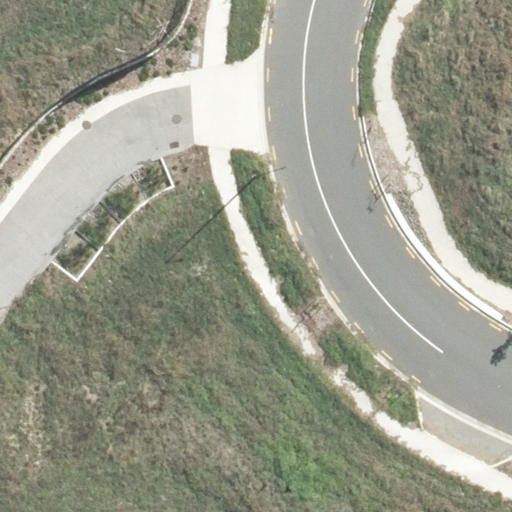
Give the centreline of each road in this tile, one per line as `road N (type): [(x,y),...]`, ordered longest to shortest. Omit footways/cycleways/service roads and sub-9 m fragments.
road 1 (residential): [(302,131),(361,265),(409,335),(474,384),(511,399)]
road 2 (residential): [(0,242),(42,195),(122,163),(302,131)]
road 3 (residential): [(314,0),(304,19),(302,131)]
